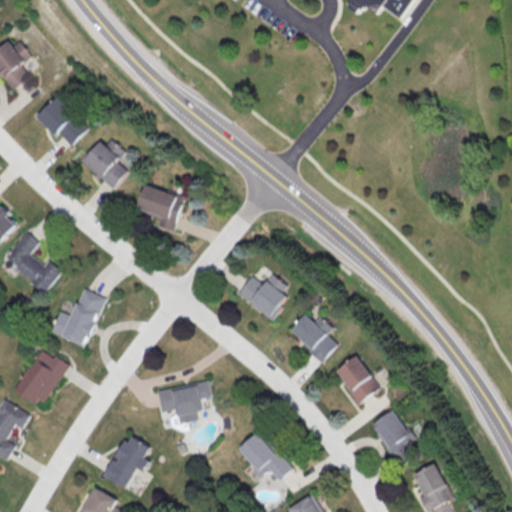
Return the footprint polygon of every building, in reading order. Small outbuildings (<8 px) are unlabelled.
[(415,0),(403,17),(385,4),(379,13),(370,6),(369,8),(366,6),(364,8),(362,7),(359,12),(351,6),(355,2),(353,0),(415,0)] [(0,72),(13,90),(30,77),(21,64),(32,56),(20,40),(13,45),(9,41),(0,47),(0,72)] [(38,118),(58,99),(89,130),(71,147),(58,134),(56,137),(38,118)] [(117,161),(125,151),(106,135),(83,162),(114,187),(128,169),(117,161)] [(146,186),(168,194),(169,191),(187,198),(174,232),(159,227),(161,221),(137,212),(146,186)] [(0,242),(17,224),(8,216),(10,214),(0,205),(0,242)] [(46,290),(63,270),(49,259),(45,265),(30,253),(39,241),(26,231),(5,258),(46,290)] [(240,295),(253,277),(264,285),(273,273),(290,286),(285,293),(290,296),(283,306),(284,307),(274,321),(240,295)] [(105,296),(82,288),(73,315),(59,310),(52,332),(85,343),(87,335),(92,337),(97,322),(105,296)] [(293,330),(326,360),(341,344),(309,313),(293,330)] [(42,405),(70,365),(43,347),(16,387),(42,405)] [(362,403),(384,387),(360,355),(338,371),(362,403)] [(159,393),(210,382),(213,398),(203,400),(205,414),(199,415),(200,421),(181,425),(178,411),(163,414),(159,393)] [(31,414),(4,399),(0,406),(0,452),(9,457),(16,444),(7,439),(16,424),(24,428),(31,414)] [(377,426),(398,412),(418,441),(409,446),(418,459),(403,469),(380,435),(382,434),(377,426)] [(241,450),(260,434),(279,456),(281,454),(295,469),(282,481),(272,470),(263,479),(255,469),(257,468),(241,450)] [(104,476),(125,488),(133,476),(134,477),(139,469),(145,473),(151,464),(146,460),(153,449),(135,438),(131,444),(127,442),(117,458),(120,461),(118,464),(113,461),(104,476)] [(416,477),(439,464),(458,498),(434,511),(429,511),(423,499),(427,497),(416,477)] [(82,511),(96,488),(121,502),(117,508),(123,511),(122,511),(82,511)] [(291,508),(293,511),(326,511),(315,493),(291,508)]
